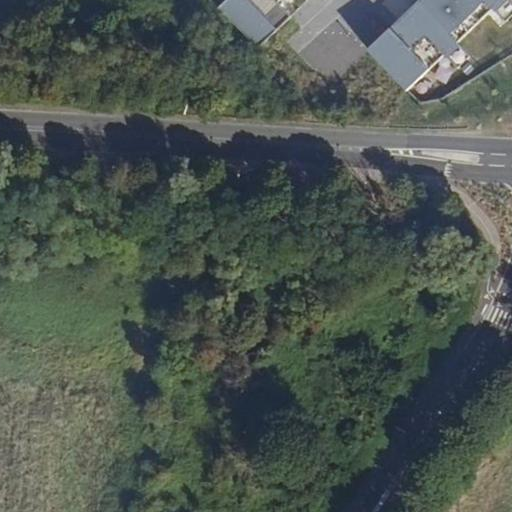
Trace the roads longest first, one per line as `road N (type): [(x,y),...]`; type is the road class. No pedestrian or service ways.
road 1 (secondary): [(225,140),(511,175)]
road 2 (secondary): [(511,146),(225,140)]
road 3 (unclassified): [(511,302),(372,511)]
road 4 (secondary): [(225,140),(0,126)]
